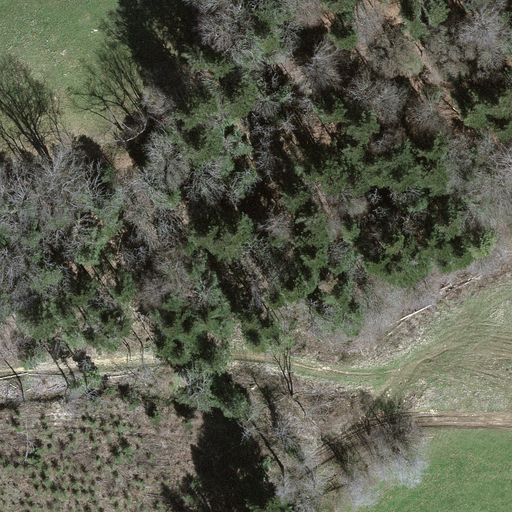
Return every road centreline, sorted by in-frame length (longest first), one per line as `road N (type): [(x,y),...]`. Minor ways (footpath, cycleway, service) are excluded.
road 1 (track): [(0,322),(182,302),(291,327),(355,437)]
road 2 (track): [(355,437),(511,424)]
road 3 (track): [(239,511),(355,437)]
